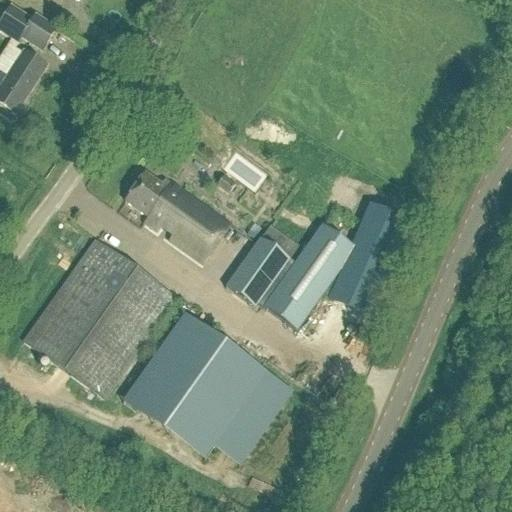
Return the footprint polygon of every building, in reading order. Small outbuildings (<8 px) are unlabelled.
[(42,55),(57,33),(35,20),(32,25),(11,11),(0,28),(0,35),(19,47),(22,42),(42,55)] [(23,55),(14,68),(0,89),(0,109),(15,119),(48,71),(23,55)] [(212,256),(229,230),(164,183),(161,187),(146,176),(125,206),(148,222),(144,226),(158,236),(161,232),(172,239),(169,244),(204,269),(212,256)] [(352,251),(329,304),(365,320),(406,227),(369,211),(352,251)] [(271,229),(238,275),(226,292),(255,313),(259,308),(288,266),(300,250),(271,229)] [(321,230),(263,313),(296,336),(321,300),(329,304),(352,251),(321,230)] [(24,347),(105,405),(177,303),(95,246),(24,347)] [(203,303),(198,310),(212,322),(217,314),(203,303)] [(292,396),(183,322),(122,411),(203,467),(212,453),(239,472),(292,396)]
